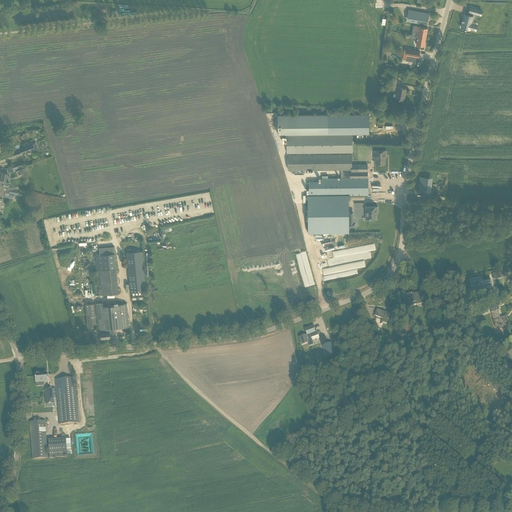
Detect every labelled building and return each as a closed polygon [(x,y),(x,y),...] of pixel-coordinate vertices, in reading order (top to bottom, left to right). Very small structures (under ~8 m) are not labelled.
[(408,10),(406,21),(411,22),(416,22),(420,23),(427,24),(429,13),(422,12),(408,10)] [(460,22),(461,22),(460,27),(468,30),(468,29),(470,29),(472,24),(469,23),(471,16),(463,14),(462,18),(460,22)] [(424,46),(427,28),(417,26),(416,32),(413,31),(412,35),(411,38),(416,39),(416,38),(417,38),(416,45),(424,46)] [(404,54),(403,59),(414,61),(414,57),(418,58),(420,51),(407,49),(407,50),(406,55),(404,54)] [(396,98),(399,99),(404,100),(406,89),(398,87),(396,98)] [(328,115),(278,115),(278,134),(328,134),(368,133),(368,114),(328,115)] [(349,233),(348,195),(367,195),(367,165),(352,165),(352,153),(352,134),(287,135),(288,171),(341,170),(341,178),(321,178),(321,182),(309,182),(309,233),(349,233)] [(19,148),(0,154),(0,162),(22,155),(22,154),(34,150),(32,143),(19,148)] [(374,150),(374,159),(375,164),(385,164),(385,155),(386,155),(386,150),(374,150)] [(12,166),(14,170),(25,166),(23,162),(12,166)] [(5,187),(6,180),(7,173),(0,171),(0,195),(5,197),(6,191),(9,192),(9,193),(19,195),(20,190),(10,188),(5,187)] [(419,176),(419,193),(432,193),(433,177),(419,176)] [(366,207),(366,212),(368,212),(368,220),(372,220),(372,219),(376,219),(376,211),(377,211),(377,207),(366,207)] [(98,248),(99,255),(94,255),(98,295),(118,293),(116,268),(114,253),(113,247),(98,248)] [(142,251),(127,252),(130,292),(132,292),(132,296),(144,295),(144,291),(146,291),(142,251)] [(505,272),(495,274),(496,280),(507,278),(505,272)] [(481,296),(480,289),(483,289),(484,289),(488,289),(488,292),(493,291),(490,280),(482,282),(481,277),(470,279),(474,298),(481,296)] [(404,304),(399,305),(400,313),(406,312),(405,307),(413,305),(412,303),(415,302),(416,305),(422,303),(420,293),(413,294),(413,293),(411,294),(411,293),(410,294),(407,295),(408,299),(403,300),(404,304)] [(96,326),(96,327),(97,332),(100,332),(101,339),(110,338),(109,329),(128,327),(126,304),(103,306),(102,303),(95,303),(96,314),(95,314),(94,303),(85,304),(87,327),(96,326)] [(489,309),(491,313),(494,321),(493,321),(495,328),(498,327),(499,328),(505,326),(506,327),(510,325),(507,316),(500,318),(498,311),(499,310),(498,306),(489,309)] [(382,322),(386,324),(390,314),(377,309),(375,316),(383,319),(382,322)] [(379,329),(375,321),(372,323),(376,331),(375,332),(376,334),(380,332),(379,330),(379,329)] [(305,335),(299,337),(301,345),(308,343),(307,342),(309,341),(311,340),(311,338),(318,336),(317,331),(315,332),(313,326),(305,329),(307,335),(305,336),(305,335)] [(82,332),(83,341),(90,340),(89,331),(82,332)] [(325,337),(319,339),(322,346),(325,357),(334,354),(331,343),(327,344),(325,337)] [(47,373),(35,374),(36,383),(47,382),(47,373)] [(58,415),(59,424),(78,423),(78,413),(75,378),(55,380),(58,415)] [(55,389),(45,390),(46,404),(52,404),(52,405),(54,405),(53,399),(56,399),(55,389)] [(30,422),(33,459),(47,458),(45,421),(30,422)] [(48,440),(49,458),(67,457),(65,436),(61,436),(61,439),(48,440)]
